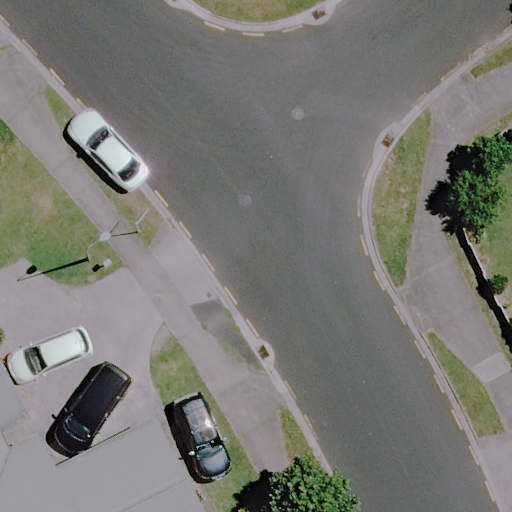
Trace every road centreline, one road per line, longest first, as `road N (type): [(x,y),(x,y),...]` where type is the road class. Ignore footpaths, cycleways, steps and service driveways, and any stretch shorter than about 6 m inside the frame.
road 1 (residential): [(215,148),(420,511)]
road 2 (residential): [(438,0),(215,148)]
road 3 (residential): [(73,0),(215,148)]
